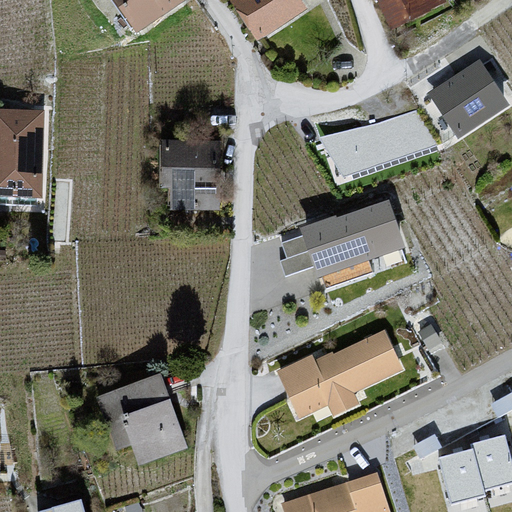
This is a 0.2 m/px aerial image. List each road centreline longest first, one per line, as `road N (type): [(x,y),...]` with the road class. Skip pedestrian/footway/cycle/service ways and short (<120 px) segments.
road 1 (residential): [(247,105),(239,485)]
road 2 (unclassified): [(239,485),(511,348)]
road 3 (residential): [(247,105),(318,105),(382,82)]
